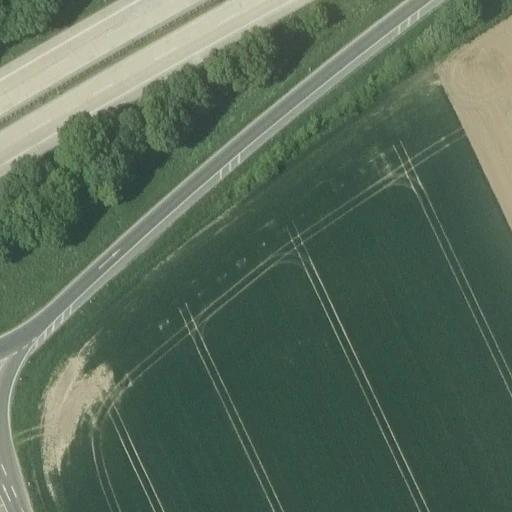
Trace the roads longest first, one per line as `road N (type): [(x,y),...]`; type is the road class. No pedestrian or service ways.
road 1 (motorway): [(38,334),(259,133),(433,0)]
road 2 (motorway): [(0,160),(282,0)]
road 3 (motorway): [(195,0),(0,111)]
